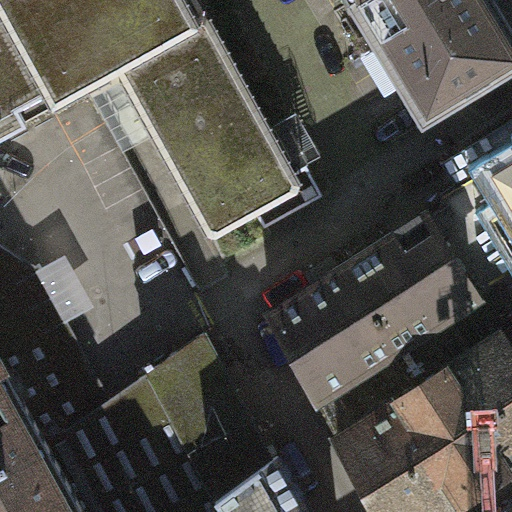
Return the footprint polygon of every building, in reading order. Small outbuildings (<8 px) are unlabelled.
[(0,0),(0,134),(121,70),(211,236),(274,203),(281,217),(322,195),(306,166),(292,173),(198,0),(0,0)] [(511,28),(494,0),(354,0),(349,3),(423,123),(511,69),(511,28)] [(511,209),(511,150),(486,166),(511,209)] [(511,209),(486,166),(272,310),(315,395),(398,342),(421,384),(501,334),(477,294),(511,271),(511,209)] [(28,265),(0,248),(0,461),(38,440),(101,396),(28,265)] [(38,440),(0,461),(0,511),(216,511),(206,496),(262,454),(196,331),(101,396),(38,440)] [(398,342),(315,395),(381,511),(448,511),(511,470),(511,351),(501,334),(421,384),(398,342)] [(303,511),(268,450),(262,454),(206,496),(216,511),(303,511)]
